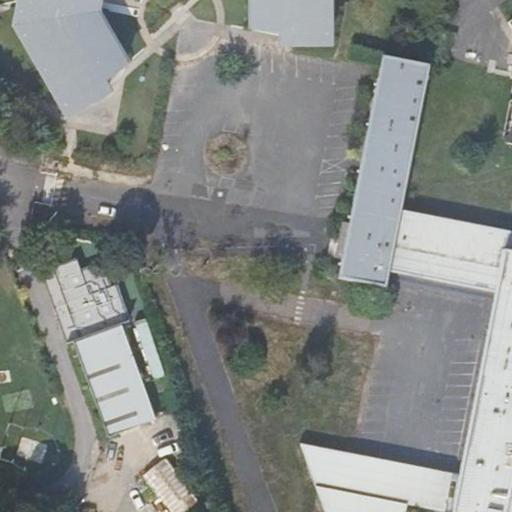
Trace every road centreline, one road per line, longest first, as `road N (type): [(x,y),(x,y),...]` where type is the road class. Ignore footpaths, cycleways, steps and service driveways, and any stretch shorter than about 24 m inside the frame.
road 1 (unknown): [(186,205),(199,104),(206,91),(240,85),(280,98),(292,120),(276,198),(238,216)]
road 2 (unknown): [(188,316),(425,343),(432,359),(416,432)]
